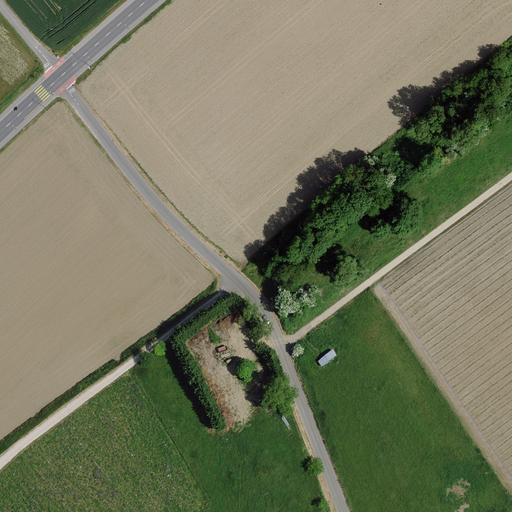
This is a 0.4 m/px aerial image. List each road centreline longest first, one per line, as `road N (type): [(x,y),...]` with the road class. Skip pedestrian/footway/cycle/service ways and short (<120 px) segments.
road 1 (unclassified): [(345,511),(263,305),(164,210),(59,77)]
road 2 (track): [(0,464),(238,279)]
road 3 (track): [(282,347),(511,176)]
